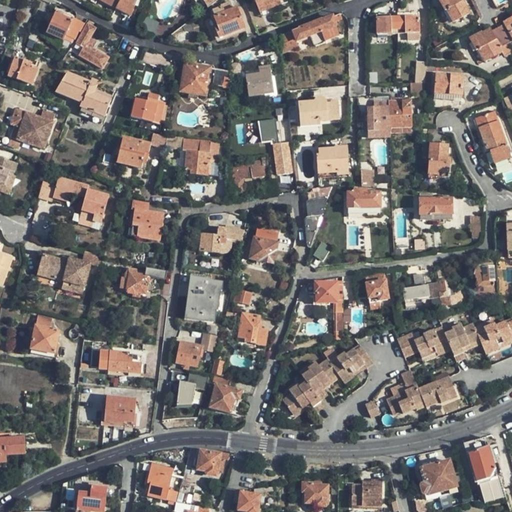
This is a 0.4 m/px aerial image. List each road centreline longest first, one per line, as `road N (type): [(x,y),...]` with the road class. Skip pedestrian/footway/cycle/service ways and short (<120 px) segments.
road 1 (residential): [(156,442),(186,218),(302,201),(302,279)]
road 2 (residential): [(387,0),(339,9),(225,56),(149,45),(61,0)]
road 3 (residential): [(244,442),(373,449),(433,438),(511,409)]
road 4 (residential): [(302,279),(495,249),(498,209)]
road 5 (residential): [(302,279),(244,442)]
road 6 (residential): [(0,507),(55,475),(129,449)]
road 7 (unknown): [(338,450),(342,423),(393,373),(393,348)]
